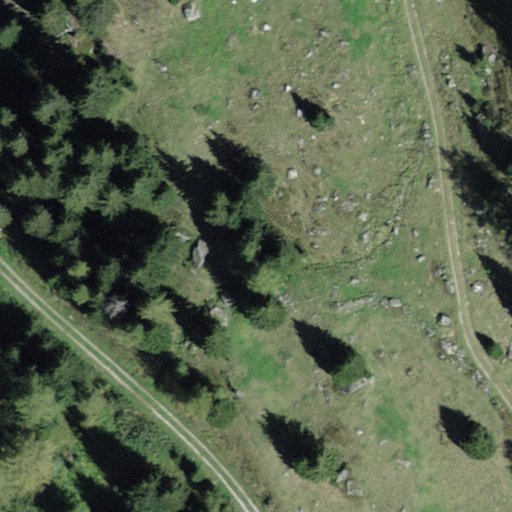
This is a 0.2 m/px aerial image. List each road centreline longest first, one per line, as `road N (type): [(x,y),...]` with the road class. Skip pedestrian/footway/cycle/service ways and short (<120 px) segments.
road 1 (track): [(511,400),(477,355),(458,292),(438,142),(403,0)]
road 2 (track): [(255,511),(0,256)]
